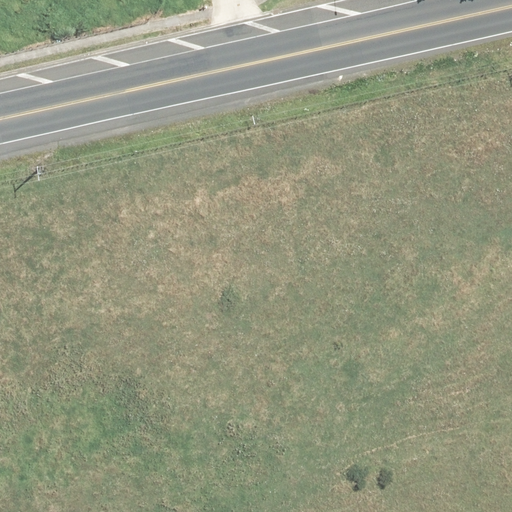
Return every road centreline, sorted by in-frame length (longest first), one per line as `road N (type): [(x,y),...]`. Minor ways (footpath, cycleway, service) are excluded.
road 1 (primary): [(0,119),(249,65)]
road 2 (primary): [(249,65),(480,14)]
